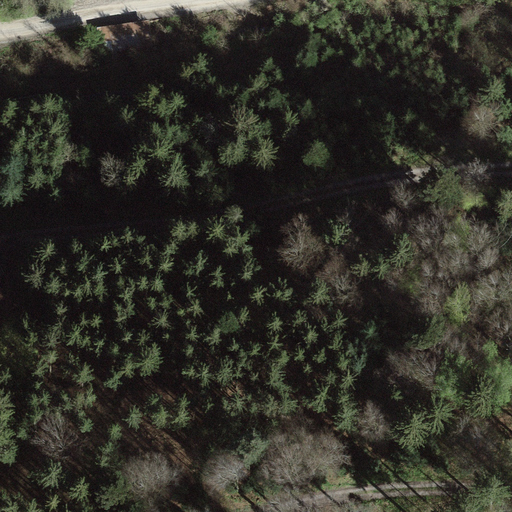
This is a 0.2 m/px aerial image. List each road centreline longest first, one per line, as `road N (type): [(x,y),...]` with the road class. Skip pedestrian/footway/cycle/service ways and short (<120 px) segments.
road 1 (track): [(511,160),(427,166),(196,215),(0,243)]
road 2 (track): [(511,486),(428,487),(274,511)]
road 3 (track): [(201,0),(0,30)]
